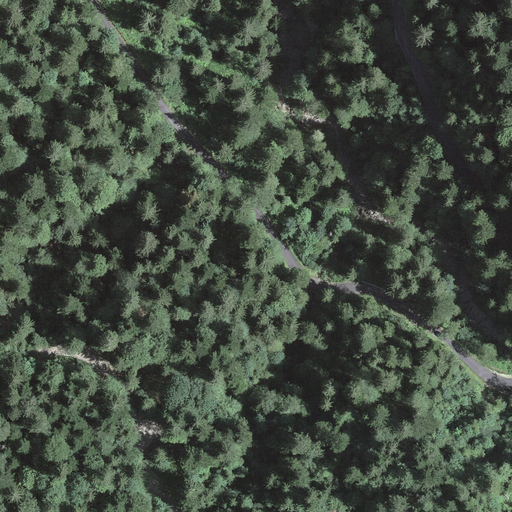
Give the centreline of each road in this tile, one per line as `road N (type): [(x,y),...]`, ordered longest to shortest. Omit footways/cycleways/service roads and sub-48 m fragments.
road 1 (unclassified): [(89,0),(177,126),(258,213),(303,278),(379,293),(490,378),(511,384)]
road 2 (track): [(177,511),(144,480),(139,420),(99,355),(7,349),(0,340)]
road 3 (unclassified): [(511,243),(439,128),(397,0)]
